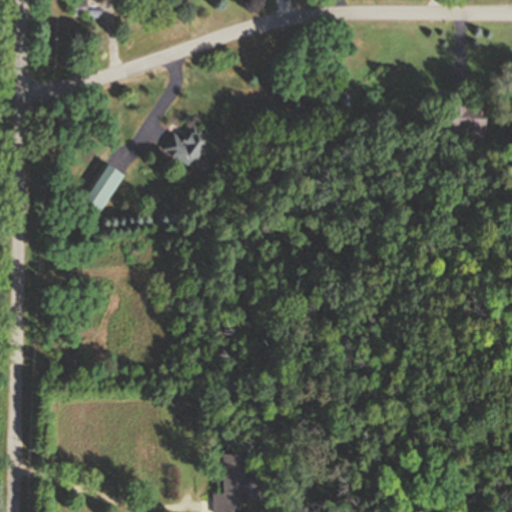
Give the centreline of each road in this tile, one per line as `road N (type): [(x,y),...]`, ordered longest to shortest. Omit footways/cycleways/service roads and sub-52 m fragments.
road 1 (residential): [(14,511),(22,0)]
road 2 (residential): [(21,93),(106,77),(307,17),(511,14)]
